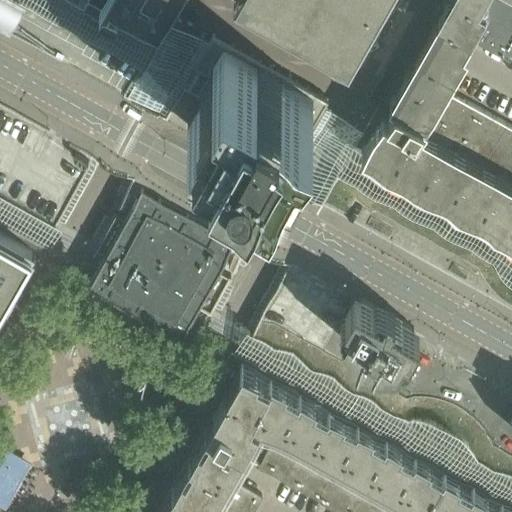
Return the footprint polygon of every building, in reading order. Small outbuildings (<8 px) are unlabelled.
[(0,0),(0,191),(46,217),(56,223),(144,64),(28,0),(0,0)] [(90,0),(152,35),(171,0),(90,0)] [(348,67),(386,0),(234,0),(234,2),(348,67)] [(511,0),(449,0),(440,17),(470,34),(484,42),(508,56),(509,57),(511,52),(511,0)] [(470,34),(440,17),(429,35),(364,152),(511,234),(511,124),(441,85),(444,79),(452,65),(459,52),(470,34)] [(183,328),(200,297),(213,304),(233,268),(241,254),(247,243),(281,183),(300,149),(283,140),(294,118),(315,130),(334,96),(214,30),(196,64),(215,75),(204,96),(185,85),(166,118),(133,178),(126,190),(118,205),(97,243),(109,249),(93,278),(183,328)] [(339,173),(322,205),(288,266),(251,331),(256,334),(408,418),(416,417),(422,418),(427,418),(437,420),(446,424),(450,426),(455,430),(461,435),(464,438),(466,440),(468,443),(471,448),(475,456),(511,476),(511,282),(510,280),(505,275),(503,273),(500,267),(496,260),(339,173)] [(0,299),(32,244),(0,225),(0,299)] [(88,335),(78,360),(88,364),(99,340),(88,335)] [(154,355),(140,393),(182,409),(196,371),(154,355)] [(511,511),(511,510),(242,360),(154,511),(251,511),(262,493),(232,476),(263,421),(279,430),(260,466),(287,481),(342,511),(511,511)] [(13,373),(1,396),(11,402),(24,379),(13,373)] [(16,409),(28,415),(43,384),(31,379),(16,409)] [(51,435),(69,392),(48,383),(29,426),(51,435)] [(114,389),(101,396),(112,414),(125,406),(114,389)] [(141,477),(160,439),(122,420),(103,458),(141,477)] [(77,467),(88,472),(108,428),(97,423),(77,467)] [(0,499),(9,504),(28,470),(37,475),(38,474),(0,450),(0,499)] [(63,478),(49,508),(58,511),(65,511),(78,485),(63,478)]
